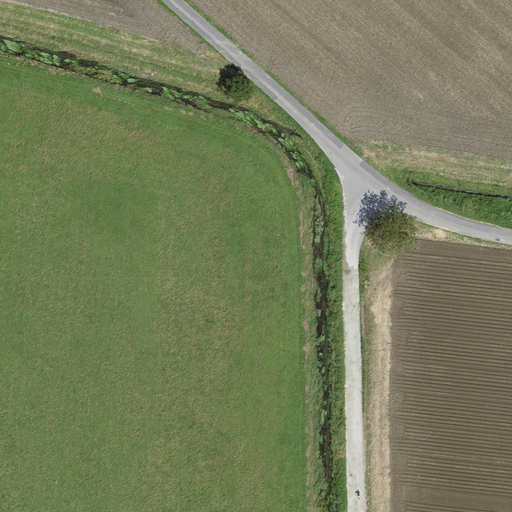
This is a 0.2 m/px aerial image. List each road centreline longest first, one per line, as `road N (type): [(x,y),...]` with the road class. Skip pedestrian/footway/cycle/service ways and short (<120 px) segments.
road 1 (unclassified): [(355,511),(349,246),(365,182)]
road 2 (unclassified): [(168,0),(365,182)]
road 3 (unclassified): [(365,182),(428,218),(511,238)]
